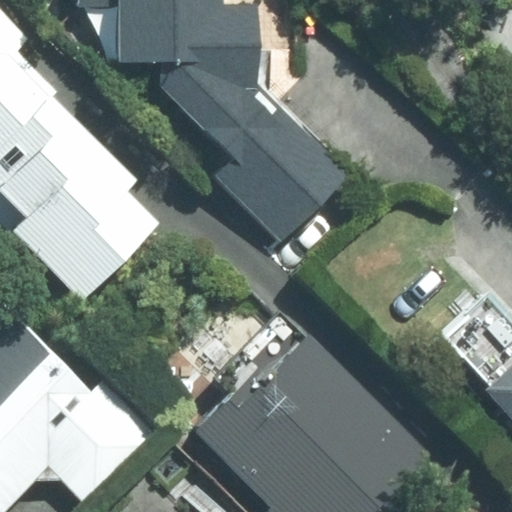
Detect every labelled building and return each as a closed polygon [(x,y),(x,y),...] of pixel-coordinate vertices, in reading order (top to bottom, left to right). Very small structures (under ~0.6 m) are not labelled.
[(77,0),(78,2),(112,1),(113,59),(182,58),(155,86),(207,136),(188,156),(277,242),(348,169),(232,58),(256,57),(254,0),(77,0)] [(134,174),(0,42),(0,220),(77,296),(154,219),(121,187),(134,174)] [(0,296),(0,504),(43,461),(86,503),(149,439),(2,294),(0,296)] [(300,313),(179,435),(257,511),(408,511),(455,465),(300,313)] [(511,359),(482,386),(511,419),(511,359)] [(219,511),(210,503),(200,511),(219,511)]
